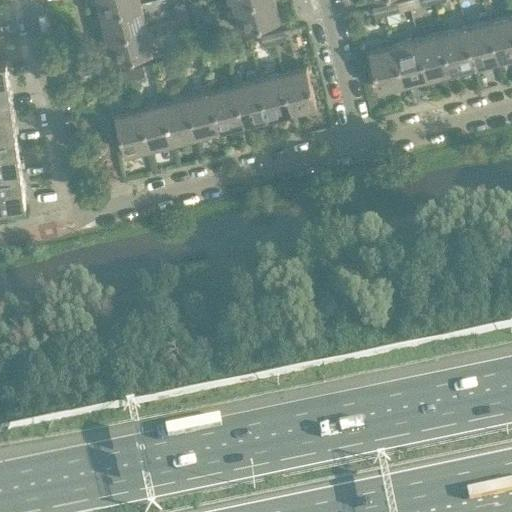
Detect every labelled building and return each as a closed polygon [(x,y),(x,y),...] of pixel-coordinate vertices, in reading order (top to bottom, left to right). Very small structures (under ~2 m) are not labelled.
[(141,0),(98,0),(101,11),(141,1),(141,0)] [(192,0),(191,0),(194,13),(203,11),(200,0),(192,0)] [(276,0),(245,0),(234,3),(241,28),(281,18),(276,0)] [(397,0),(385,3),(387,13),(399,10),(397,0)] [(141,1),(101,11),(107,35),(147,25),(141,1)] [(175,4),(178,17),(188,15),(185,2),(175,4)] [(374,16),(387,13),(385,3),(372,6),(374,16)] [(203,11),(194,13),(197,25),(206,23),(203,11)] [(511,12),(489,19),(499,59),(511,55),(511,12)] [(188,15),(178,17),(181,29),(191,27),(188,15)] [(489,19),(465,24),(475,64),(499,59),(489,19)] [(465,24),(442,30),(452,70),(475,64),(465,24)] [(147,25),(107,35),(114,60),(154,50),(147,25)] [(285,28),(273,31),(276,41),(288,38),(285,28)] [(442,30),(418,36),(428,76),(452,70),(442,30)] [(263,44),(276,41),(273,31),(261,34),(263,44)] [(418,36),(394,42),(404,82),(428,76),(418,36)] [(238,40),(225,43),(228,53),(240,49),(238,40)] [(380,88),(404,82),(394,42),(370,48),(380,88)] [(228,53),(225,43),(213,46),(216,56),(228,53)] [(190,52),(178,55),(181,65),(193,62),(190,52)] [(181,65),(178,55),(166,58),(169,68),(181,65)] [(0,77),(9,77),(6,60),(7,60),(7,58),(0,59),(0,77)] [(143,64),(131,67),(133,76),(146,73),(143,64)] [(307,64),(283,70),(293,110),(317,104),(307,64)] [(133,76),(131,67),(119,70),(121,79),(133,76)] [(283,70),(259,76),(269,116),(293,110),(283,70)] [(259,76),(236,82),(246,122),(269,116),(259,76)] [(9,77),(0,77),(0,96),(11,95),(9,77)] [(236,82),(212,88),(222,128),(246,122),(236,82)] [(212,88),(188,94),(198,134),(222,128),(212,88)] [(188,94),(164,100),(174,140),(198,134),(188,94)] [(11,95),(0,96),(0,114),(14,113),(11,95)] [(164,100),(141,106),(151,146),(174,140),(164,100)] [(125,152),(151,146),(141,106),(115,112),(125,152)] [(14,113),(0,114),(0,132),(16,130),(14,113)] [(16,130),(0,132),(0,150),(19,148),(16,130)] [(19,148),(0,150),(0,168),(21,166),(19,148)] [(21,166),(0,168),(0,187),(23,184),(21,166)] [(23,184),(0,187),(0,206),(27,203),(26,202),(23,184)]
